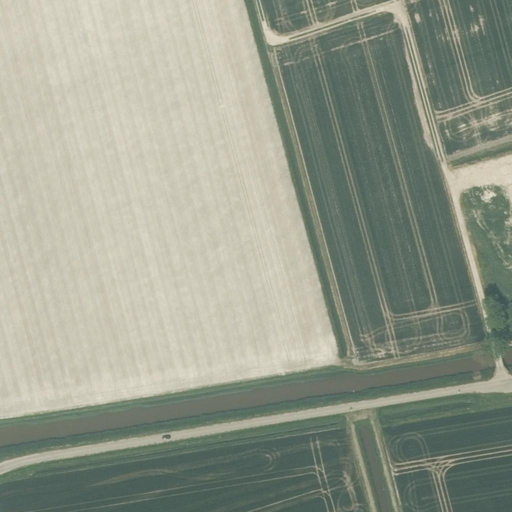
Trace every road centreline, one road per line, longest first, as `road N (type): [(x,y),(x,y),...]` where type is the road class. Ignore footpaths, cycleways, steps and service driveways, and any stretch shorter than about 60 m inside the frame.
road 1 (track): [(505,381),(399,15),(380,11),(277,42),(267,35),(257,0)]
road 2 (unclassified): [(0,468),(511,380)]
